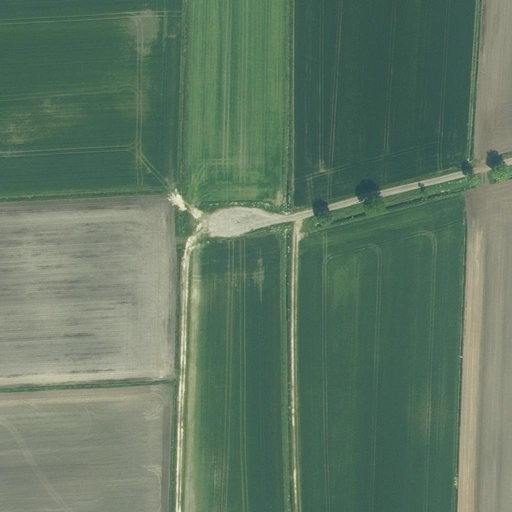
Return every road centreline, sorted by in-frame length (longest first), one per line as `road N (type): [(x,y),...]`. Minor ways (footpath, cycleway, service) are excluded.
road 1 (track): [(297,217),(299,511)]
road 2 (unclassified): [(511,161),(297,217),(246,220)]
